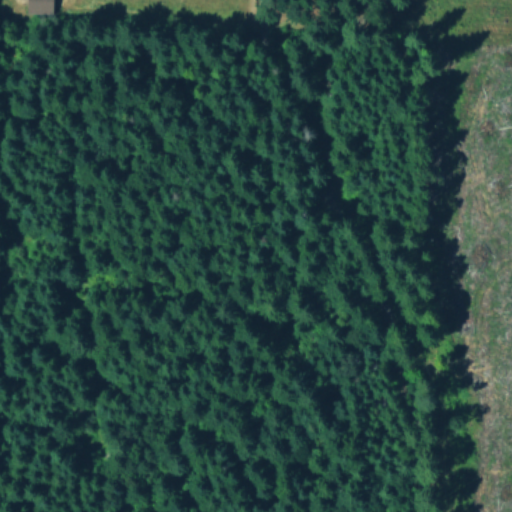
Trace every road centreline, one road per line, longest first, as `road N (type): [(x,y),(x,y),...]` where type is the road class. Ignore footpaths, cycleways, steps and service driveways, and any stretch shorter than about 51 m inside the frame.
road 1 (residential): [(435,511),(434,373),(253,16),(252,0)]
road 2 (residential): [(326,147),(349,65),(378,6),(390,0)]
